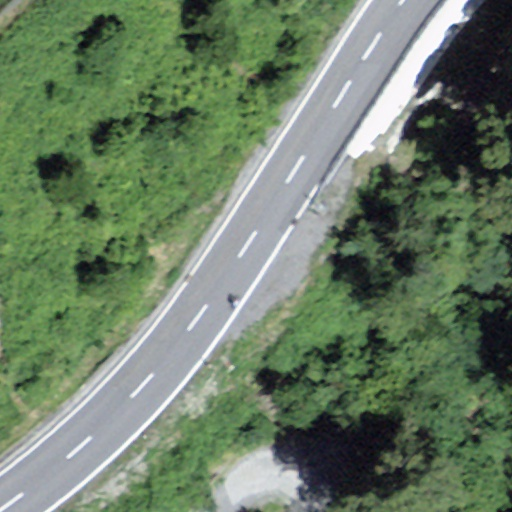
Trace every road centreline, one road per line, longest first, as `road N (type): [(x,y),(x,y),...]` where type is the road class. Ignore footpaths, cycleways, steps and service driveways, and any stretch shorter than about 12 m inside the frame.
road 1 (primary): [(404,0),(171,353),(66,454),(0,503)]
road 2 (track): [(316,511),(324,493),(313,469),(282,458),(255,473),(225,511)]
